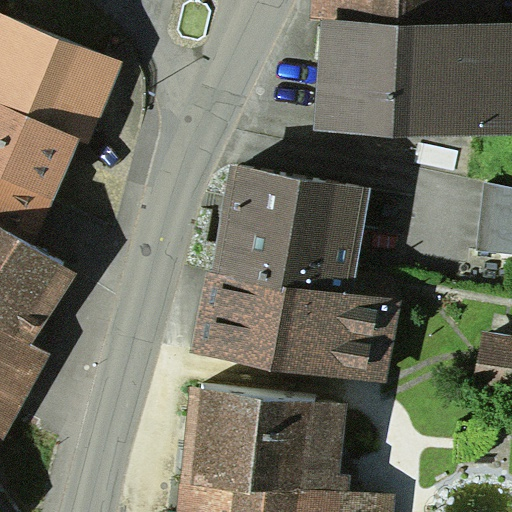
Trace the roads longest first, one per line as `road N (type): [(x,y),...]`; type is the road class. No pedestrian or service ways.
road 1 (tertiary): [(104,511),(200,114)]
road 2 (residential): [(132,0),(200,114)]
road 3 (tertiary): [(200,114),(253,0)]
